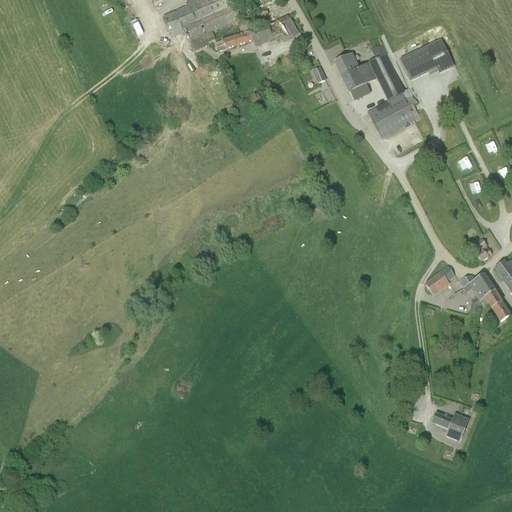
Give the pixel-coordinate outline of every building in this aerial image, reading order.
[(187,8),(162,19),(171,38),(183,33),(193,53),(207,46),(205,41),(214,38),(212,33),(239,20),(244,35),(241,36),(241,35),(240,36),(241,36),(223,42),(222,41),(221,42),(222,42),(215,44),(218,53),(253,42),(256,48),(276,39),(277,38),(271,25),(255,32),(247,12),(242,2),(229,7),(228,2),(232,0),(194,0),(186,4),(187,8)] [(288,18),(278,22),(290,39),(299,34),(288,18)] [(442,40),(400,60),(410,82),(437,70),(440,75),(450,70),(440,47),(444,45),(442,40)] [(352,55),(344,59),(335,64),(344,83),(371,70),(389,61),(386,56),(387,55),(383,45),(372,50),(377,60),(359,69),(352,55)] [(371,70),(376,81),(378,80),(385,97),(374,102),(378,109),(376,110),(368,114),(382,140),(390,135),(420,118),(414,108),(418,106),(413,97),(407,100),(404,94),(403,92),(389,61),(371,70)] [(325,82),(320,70),(313,73),(318,85),(325,82)] [(366,86),(376,81),(371,70),(344,83),(354,102),(370,94),(366,86)] [(461,161),(464,171),(473,168),(470,158),(461,161)] [(491,255),(482,240),(475,246),(479,252),(480,251),(481,253),(476,256),(481,263),(488,259),(487,258),(491,255)] [(511,260),(506,265),(504,262),(494,269),(502,281),(503,281),(511,274),(511,260)] [(453,276),(448,269),(425,287),(432,296),(447,284),(446,283),(453,276)] [(511,274),(503,281),(511,294),(511,274)] [(483,277),(475,282),(464,289),(465,291),(469,289),(476,300),(471,304),(469,314),(478,315),(479,306),(480,305),(481,303),(494,293),(483,277)] [(464,289),(475,282),(471,278),(466,279),(460,283),(464,289)] [(500,324),(502,323),(510,317),(506,310),(505,310),(494,293),(481,303),(480,305),(481,305),(484,309),(488,306),(491,311),(492,311),(500,324)] [(449,431),(452,422),(436,415),(432,424),(448,431),(449,431)] [(449,431),(448,431),(445,438),(459,444),(468,421),(455,416),(452,422),(449,431)]
